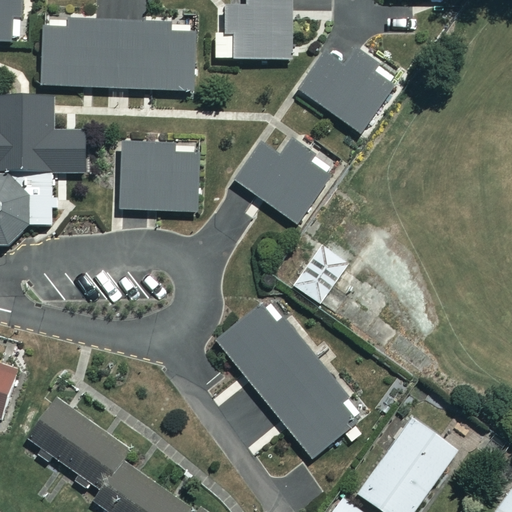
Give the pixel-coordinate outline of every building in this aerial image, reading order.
[(16,0),(0,0),(0,43),(14,45),(16,0)] [(289,0),(243,0),(243,9),(223,8),(222,33),(213,33),(212,59),(286,63),(289,0)] [(64,24),(64,32),(40,32),(40,90),(191,90),(191,32),(165,32),(165,24),(64,24)] [(404,84),(353,50),(341,69),(323,57),(298,94),(367,140),(404,84)] [(0,247),(22,227),(50,228),(54,101),(0,99),(0,247)] [(319,157),(290,140),(278,160),(258,147),(233,186),(304,230),(346,164),(323,150),(319,157)] [(195,145),(119,146),(120,213),(195,212),(195,145)] [(345,263),(317,245),(290,288),(318,306),(345,263)] [(284,323),(268,304),(224,340),(320,458),(364,422),(348,401),(357,394),(293,316),(284,323)] [(0,408),(12,372),(0,368),(0,408)] [(128,452),(52,399),(24,441),(67,471),(41,508),(45,511),(82,511),(89,503),(101,511),(191,511),(121,463),(128,452)] [(412,511),(454,452),(407,420),(354,497),(376,511),(412,511)] [(511,511),(511,484),(493,511),(511,511)] [(356,511),(338,500),(330,511),(356,511)]
